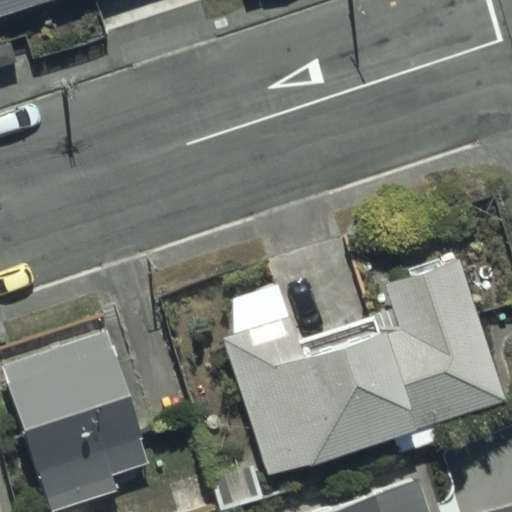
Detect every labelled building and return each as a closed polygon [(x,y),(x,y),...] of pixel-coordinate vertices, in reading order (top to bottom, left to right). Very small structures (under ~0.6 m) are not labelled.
[(0,0),(0,10),(33,0),(0,0)] [(286,336),(268,280),(223,294),(226,328),(217,331),(261,472),(497,398),(451,251),(375,275),(380,292),(385,305),(286,336)] [(0,356),(0,384),(42,511),(44,511),(113,489),(107,470),(142,458),(97,324),(0,356)] [(422,511),(409,474),(297,511),(422,511)] [(511,511),(511,497),(466,511),(511,511)]
